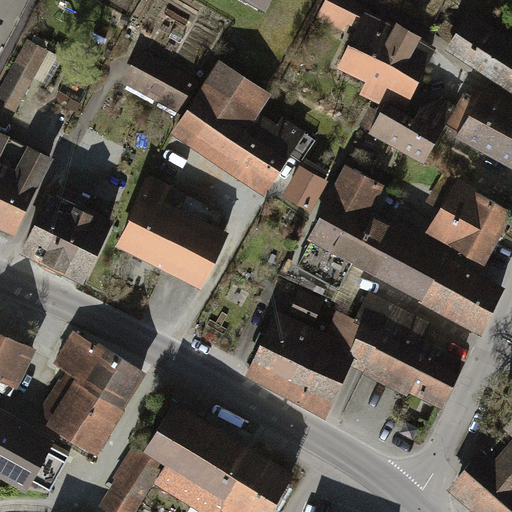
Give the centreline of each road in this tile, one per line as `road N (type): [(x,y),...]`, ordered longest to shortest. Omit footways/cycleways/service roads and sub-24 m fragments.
road 1 (tertiary): [(0,277),(297,418),(418,511)]
road 2 (unknown): [(190,173),(228,196),(237,211),(168,356)]
road 3 (residential): [(425,511),(511,316)]
